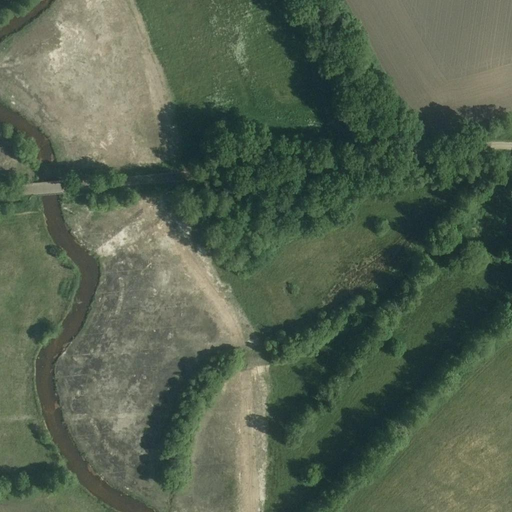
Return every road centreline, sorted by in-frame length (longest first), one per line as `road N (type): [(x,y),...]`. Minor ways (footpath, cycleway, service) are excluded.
road 1 (unclassified): [(0,192),(511,147)]
road 2 (track): [(413,161),(411,148),(359,89),(316,0)]
